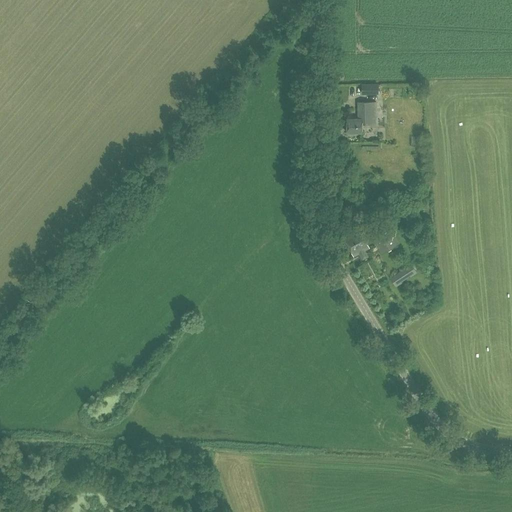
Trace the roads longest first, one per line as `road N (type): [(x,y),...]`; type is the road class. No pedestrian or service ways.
road 1 (unclassified): [(511,452),(470,446),(436,421),(337,264),(320,174),(317,0)]
road 2 (track): [(0,350),(294,0)]
